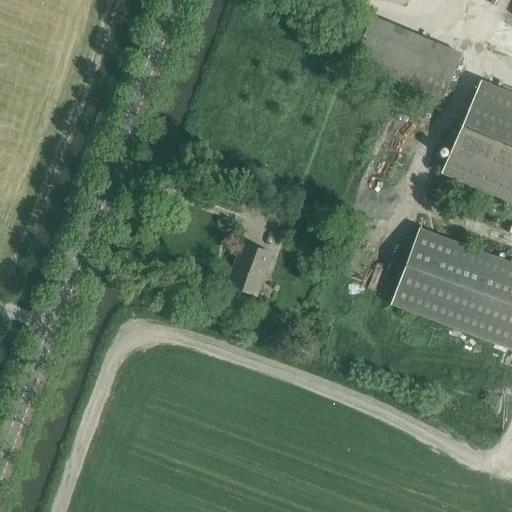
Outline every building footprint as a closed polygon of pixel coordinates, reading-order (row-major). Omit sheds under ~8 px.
[(368,14),(349,64),(441,100),(459,53),(368,14)] [(511,93),(478,80),(442,174),(511,201),(511,93)] [(396,217),(406,219),(413,188),(403,186),(396,217)] [(511,260),(420,225),(391,301),(511,346),(511,260)] [(270,254),(242,242),(225,284),(253,296),(270,254)]
